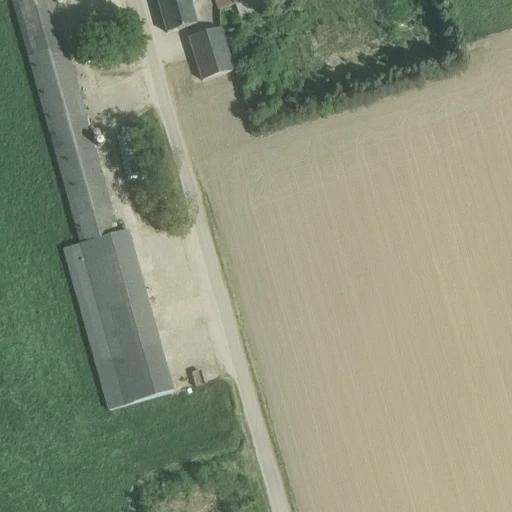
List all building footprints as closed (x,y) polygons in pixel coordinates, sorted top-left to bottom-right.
[(12,0),(80,245),(64,250),(110,412),(172,400),(127,232),(119,235),(117,228),(53,1),(52,0),(12,0)] [(190,3),(200,0),(157,0),(167,34),(196,26),(190,3)] [(215,0),(220,11),(235,5),(239,17),(264,8),(261,0),(215,0)] [(189,39),(202,82),(234,73),(220,30),(189,39)] [(125,226),(117,228),(119,235),(127,232),(125,226)]
